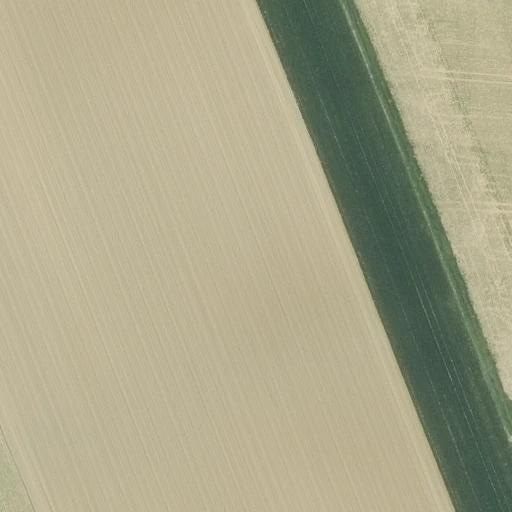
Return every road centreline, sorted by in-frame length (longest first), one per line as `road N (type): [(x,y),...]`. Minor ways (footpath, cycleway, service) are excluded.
road 1 (track): [(0,502),(475,321)]
road 2 (track): [(348,0),(511,413)]
